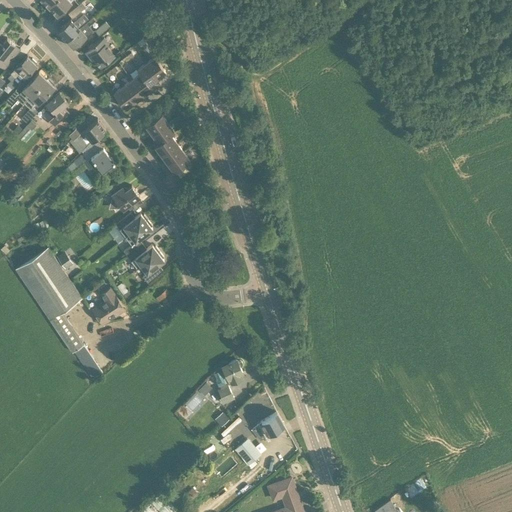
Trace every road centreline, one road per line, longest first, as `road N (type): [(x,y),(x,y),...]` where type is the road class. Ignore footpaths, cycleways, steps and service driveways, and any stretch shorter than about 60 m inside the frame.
road 1 (residential): [(266,289),(224,297),(194,282),(181,222),(161,185),(11,0)]
road 2 (tertiary): [(266,289),(185,0)]
road 3 (tertiary): [(343,511),(266,289)]
road 4 (track): [(196,44),(219,41),(246,73),(259,75),(367,0)]
